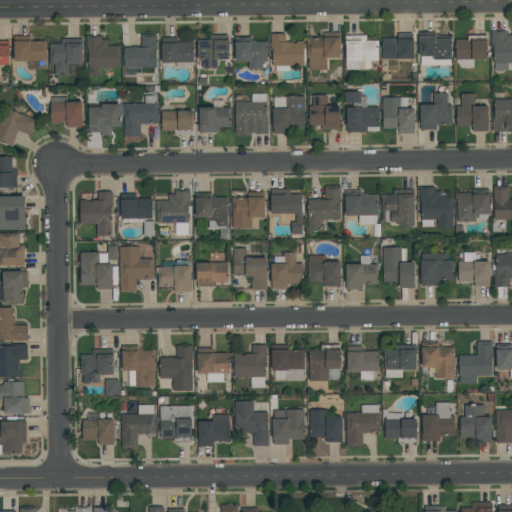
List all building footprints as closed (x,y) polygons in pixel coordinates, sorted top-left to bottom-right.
[(307,37),(308,70),(326,69),(326,58),(340,58),(339,33),(327,33),(327,37),(307,37)] [(413,59),(413,33),(399,33),(399,39),(381,38),(381,59),(413,59)] [(511,33),(492,34),(493,72),(507,71),(507,64),(511,63),(511,33)] [(303,42),(285,42),(285,34),(270,34),(271,67),(304,66),(303,42)] [(378,61),(378,41),(366,41),(365,35),(344,36),(345,70),(370,70),(370,61),(378,61)] [(451,60),(450,36),(419,37),(419,56),(432,56),(432,60),(451,60)] [(457,40),(456,68),(473,68),(473,59),(486,59),(486,36),(466,36),(466,40),(457,40)] [(87,69),(120,68),(120,46),(108,46),(107,37),(87,38),(87,69)] [(156,68),(156,37),(141,37),(140,48),(124,47),(124,75),(141,75),(141,68),(156,68)] [(198,68),(214,68),(214,59),(228,59),(229,39),(208,38),(208,41),(199,41),(198,68)] [(54,76),(68,76),(68,64),(81,64),(82,39),(60,39),(60,45),(52,44),(51,65),(54,65),(54,76)] [(235,39),(234,61),(248,62),(248,69),(262,70),(262,61),(267,61),(267,40),(235,39)] [(0,64),(9,65),(8,41),(0,40),(0,64)] [(46,61),(46,41),(13,42),(13,62),(46,61)] [(192,63),(193,44),(161,43),(160,62),(192,63)] [(363,92),(344,92),(345,103),(346,103),(347,132),(367,132),(367,128),(378,127),(377,107),(363,107),(363,92)] [(419,130),(436,130),(436,125),(452,125),(452,105),(446,105),(446,93),(432,93),(432,105),(420,104),(419,130)] [(235,134),(266,134),(266,94),(251,94),(251,103),(234,103),(235,134)] [(487,106),(474,106),(474,94),(460,94),(460,107),(456,107),(456,127),(472,127),(472,131),(487,132),(487,106)] [(339,106),(327,106),(327,95),(309,96),(310,126),(320,126),(321,130),(340,129),(339,106)] [(304,132),(304,97),(274,97),(274,108),(273,108),(272,132),(304,132)] [(414,108),(407,108),(407,98),(382,98),(382,129),(398,129),(398,133),(414,134),(414,108)] [(511,99),(493,100),(493,132),(511,132),(511,99)] [(82,102),(50,102),(50,122),(66,123),(66,127),(81,128),(82,102)] [(124,137),(140,137),(140,124),(157,124),(157,104),(124,103),(124,137)] [(88,106),(88,133),(101,133),(101,136),(111,136),(111,127),(121,127),(120,105),(88,106)] [(198,108),(199,133),(219,132),(219,127),(230,127),(230,107),(198,108)] [(0,120),(0,141),(12,146),(17,131),(30,136),(36,120),(5,108),(0,120)] [(161,131),(193,130),(192,111),(161,111),(161,131)] [(0,188),(16,189),(16,157),(0,157),(0,188)] [(511,199),(508,199),(508,186),(492,186),(493,221),(511,220),(511,230),(511,229),(511,199)] [(339,220),(340,189),(324,188),(324,200),(308,200),(307,230),(320,230),(320,220),(339,220)] [(392,189),(415,189),(415,227),(397,227),(397,222),(390,222),(390,211),(384,211),(384,195),(393,195),(392,189)] [(452,230),(453,198),(440,197),(440,189),(420,189),(419,227),(435,227),(435,229),(452,230)] [(80,201),(79,224),(96,225),(96,236),(110,237),(111,192),(97,192),(97,201),(80,201)] [(264,217),(264,192),(246,192),(246,197),(232,197),(232,228),(257,228),(257,217),(264,217)] [(456,222),(475,222),(475,215),(488,215),(488,192),(456,192),(456,222)] [(156,223),(175,223),(176,236),(189,235),(188,193),(168,193),(168,200),(156,201),(156,223)] [(301,194),(270,195),(271,214),(293,214),(293,234),(302,234),(301,194)] [(344,195),(345,216),(358,216),(358,225),(377,224),(376,195),(344,195)] [(24,196),(0,196),(0,229),(25,230),(24,196)] [(121,219),(152,218),(151,198),(120,199),(121,219)] [(227,198),(194,198),(195,218),(208,218),(208,229),(227,229),(227,198)] [(23,244),(19,244),(19,236),(0,236),(0,266),(24,266),(23,244)] [(120,293),(136,293),(136,280),(153,279),(153,259),(140,259),(139,246),(119,247),(120,293)] [(382,283),(399,283),(399,288),(414,289),(414,263),(405,263),(406,248),(383,248),(382,283)] [(233,277),(251,276),(251,290),(266,290),(265,258),(246,258),(246,249),(232,249),(233,277)] [(302,263),(295,263),(295,252),(283,253),(283,264),(270,264),(271,289),(287,289),(287,284),(302,284),(302,263)] [(79,285),(96,285),(96,289),(111,290),(112,265),(98,265),(98,253),(80,253),(79,285)] [(441,254),(420,253),(420,285),(437,286),(437,280),(452,280),(453,261),(441,261),(441,254)] [(489,261),(474,261),(474,253),(463,253),(463,262),(458,262),(458,285),(489,285),(489,261)] [(494,287),(509,287),(509,277),(511,276),(511,254),(494,254),(494,287)] [(340,262),(325,262),(325,256),(307,256),(307,282),(322,282),(322,287),(339,287),(340,262)] [(227,262),(196,263),(196,285),(227,285),(227,262)] [(345,289),(362,290),(362,284),(375,285),(376,265),(345,264),(345,289)] [(157,287),(172,287),(172,292),(190,292),(190,267),(158,267),(157,287)] [(27,271),(2,272),(3,304),(22,304),(22,288),(27,288),(27,271)] [(0,340),(27,341),(27,326),(13,326),(13,309),(0,308),(0,340)] [(491,341),(476,342),(476,355),(458,356),(458,377),(492,376),(491,341)] [(415,370),(415,344),(394,345),(394,350),(383,350),(384,379),(402,378),(401,371),(415,370)] [(27,346),(0,345),(0,377),(19,378),(19,360),(27,360),(27,346)] [(265,346),(251,345),(251,355),(233,354),(233,378),(250,378),(250,388),(264,389),(265,346)] [(454,378),(453,345),(421,345),(421,368),(434,368),(434,379),(454,378)] [(340,369),(339,346),(322,346),(322,350),(309,350),(309,381),(328,381),(328,369),(340,369)] [(378,351),(362,352),(362,346),(346,347),(347,372),(378,371),(378,351)] [(176,347),(176,358),(159,358),(159,379),(172,379),(172,392),(192,392),(192,347),(176,347)] [(495,370),(510,370),(509,378),(511,377),(511,347),(496,347),(495,370)] [(91,355),(80,355),(81,375),(114,374),(113,349),(91,350),(91,355)] [(272,350),(273,381),(304,380),(303,349),(272,350)] [(122,372),(127,372),(128,387),(155,386),(154,350),(121,350),(122,372)] [(228,351),(197,351),(197,373),(228,374),(228,351)] [(118,396),(119,380),(105,380),(105,396),(118,396)] [(23,383),(0,383),(0,401),(3,402),(3,414),(29,414),(29,396),(24,397),(23,383)] [(267,412),(252,413),(252,402),(234,402),(235,433),(253,433),(253,446),(267,446),(267,412)] [(421,416),(422,442),(439,441),(439,437),(453,436),(453,403),(435,403),(435,416),(421,416)] [(155,405),(137,405),(137,415),(121,415),(121,448),(137,448),(137,435),(154,435),(155,405)] [(160,440),(191,438),(190,405),(159,407),(160,440)] [(346,413),(345,445),(362,445),(362,433),(379,433),(379,405),(360,405),(360,413),(346,413)] [(491,440),(491,417),(484,417),(484,405),(464,405),(464,417),(459,417),(460,440),(491,440)] [(495,443),(511,443),(511,431),(511,430),(511,409),(496,410),(495,443)] [(273,445),(289,444),(288,440),(304,439),(304,410),(272,410),(273,445)] [(327,410),(309,410),(310,438),(324,438),(325,442),(341,442),(341,417),(328,417),(327,410)] [(416,419),(402,419),(403,413),(385,413),(384,439),(415,439),(416,419)] [(197,422),(198,447),(214,446),(213,441),(229,441),(228,414),(217,415),(217,422),(197,422)] [(113,420),(83,420),(83,440),(98,440),(98,445),(113,445),(113,420)] [(1,455),(21,454),(21,443),(26,443),(25,421),(0,421),(0,445),(1,445),(1,455)] [(460,511),(491,511),(491,503),(471,503),(471,508),(460,508),(460,511)]
